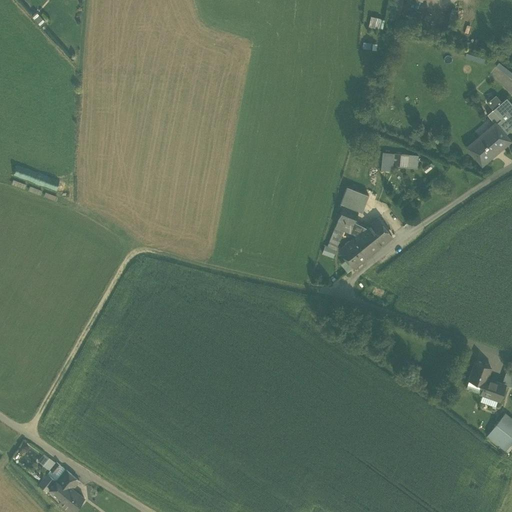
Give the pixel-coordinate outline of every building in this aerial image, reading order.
[(402,0),(391,0),(388,18),(399,20),(402,0)] [(381,18),(370,16),(368,27),(378,29),(381,18)] [(485,59),(466,53),(464,58),(483,64),(485,59)] [(511,79),(511,72),(498,62),(495,67),(511,80),(511,79)] [(485,99),(491,106),(499,99),(494,92),(485,99)] [(511,103),(505,95),(499,99),(491,106),(493,109),(500,117),(494,122),(504,134),(511,126),(511,103)] [(500,117),(493,109),(486,114),(493,123),(494,122),(500,117)] [(509,140),(504,134),(494,122),(493,123),(479,135),(478,134),(465,145),(480,164),(509,140)] [(424,137),(415,132),(412,137),(421,143),(424,137)] [(382,151),(380,168),(392,169),(392,166),(417,168),(418,154),(382,151)] [(428,164),(422,169),(426,173),(432,168),(428,164)] [(65,194),(69,184),(35,172),(32,182),(65,194)] [(358,211),(362,212),(368,195),(346,186),(340,203),(343,205),(343,204),(358,210),(358,211)] [(337,219),(338,219),(352,225),(354,221),(358,211),(358,210),(343,204),(343,205),(337,219)] [(349,233),(352,225),(338,219),(335,227),(327,246),(336,249),(343,230),(349,233)] [(356,236),(352,239),(366,257),(392,237),(377,219),(364,229),(356,236)] [(356,236),(364,229),(354,221),(352,225),(349,233),(356,236)] [(353,268),(366,257),(352,239),(339,250),(346,259),(353,268)] [(333,258),(336,249),(327,246),(325,245),(322,254),(333,258)] [(353,268),(346,259),(340,264),(347,273),(353,268)] [(372,294),(382,296),(384,288),(374,286),(372,294)] [(469,378),(484,384),(486,377),(487,374),(486,373),(489,366),(475,361),(469,378)] [(511,366),(508,365),(501,383),(504,384),(511,386),(511,366)] [(501,383),(486,377),(484,384),(481,391),(481,393),(499,399),(504,384),(501,383)] [(466,386),(481,391),(484,384),(469,378),(466,386)] [(511,418),(504,412),(486,435),(505,450),(511,441),(511,418)] [(49,469),(55,474),(61,466),(56,461),(49,469)] [(55,480),(65,469),(61,466),(55,474),(49,469),(47,474),(55,480)] [(65,469),(55,480),(63,486),(67,481),(75,487),(80,481),(65,469)] [(48,488),(49,488),(55,480),(47,474),(38,484),(46,491),(48,488)] [(63,486),(55,480),(49,488),(61,498),(58,502),(71,511),(72,511),(84,498),(73,489),(75,487),(67,481),(63,486)]
